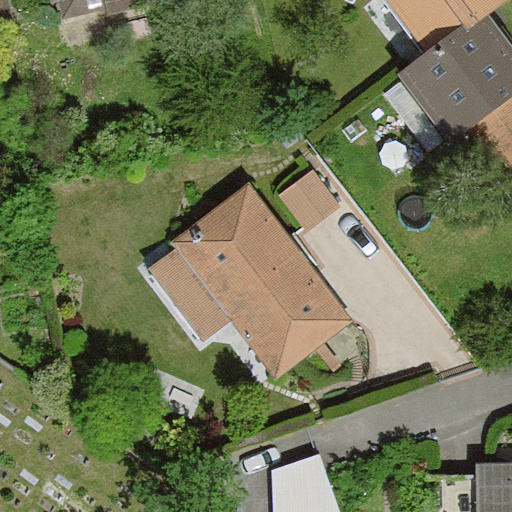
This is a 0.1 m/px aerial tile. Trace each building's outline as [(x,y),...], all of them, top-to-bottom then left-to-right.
[(56,0),(61,18),(109,5),(113,20),(188,0),(56,0)] [(511,0),(397,0),(436,55),(494,14),(511,1),(511,0)] [(511,39),(494,14),(436,55),(409,74),(456,142),(478,126),(509,170),(511,167),(511,39)] [(321,173),(288,197),(312,230),(329,217),(344,207),(321,173)] [(239,318),(284,377),(358,321),(257,187),(183,243),(188,250),(161,271),(212,339),(239,318)] [(342,511),(322,458),(273,474),(274,511),(342,511)] [(480,511),(511,511),(511,464),(479,465),(480,511)]
